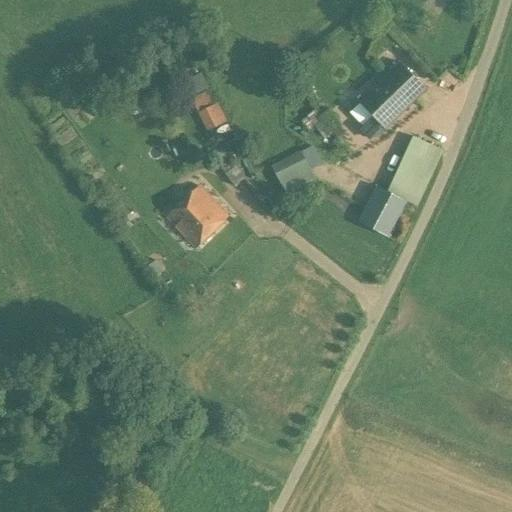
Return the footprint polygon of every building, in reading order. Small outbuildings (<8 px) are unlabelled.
[(384,79),(358,101),(361,104),(352,113),(365,127),(375,119),(385,129),(426,91),(401,64),(389,74),(383,68),(378,72),(384,79)] [(204,74),(186,80),(196,110),(214,104),(204,74)] [(50,77),(43,80),(47,90),(54,87),(50,77)] [(217,105),(198,114),(207,133),(226,123),(217,105)] [(323,119),(314,125),(324,139),(332,134),(328,128),(336,123),(328,111),(321,116),(323,119)] [(358,222),(387,238),(414,187),(424,192),(443,150),(412,136),(388,192),(376,186),(358,222)] [(213,157),(212,158),(235,187),(246,178),(227,155),(229,154),(222,146),(211,154),(213,157)] [(271,168),(287,196),(316,180),(311,170),(321,164),(312,147),(301,153),(300,151),(271,168)] [(92,175),(85,180),(90,186),(97,181),(92,175)] [(167,217),(195,247),(228,217),(199,187),(167,217)] [(126,217),(117,223),(123,232),(132,225),(126,217)] [(156,261),(149,266),(157,277),(164,271),(156,261)]
